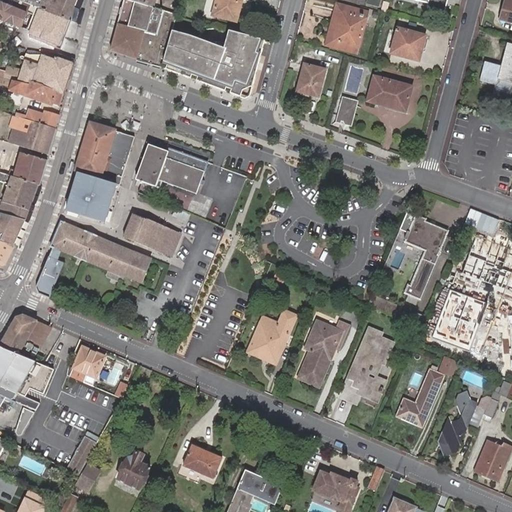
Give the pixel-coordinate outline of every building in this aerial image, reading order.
[(0,0),(0,20),(2,20),(21,27),(30,5),(19,1),(16,0),(0,0)] [(41,10),(69,21),(69,20),(75,7),(58,0),(19,0),(19,1),(30,5),(31,6),(41,10)] [(157,34),(163,11),(154,8),(152,7),(131,0),(125,0),(118,23),(157,34)] [(237,4),(241,6),(242,0),(216,0),(212,15),(232,20),(237,4)] [(367,6),(382,10),(384,4),(379,3),(378,2),(369,0),(367,6)] [(445,12),(448,0),(414,0),(428,3),(427,6),(445,12)] [(510,0),(509,4),(505,3),(502,17),(510,19),(509,22),(511,22),(511,0),(510,0)] [(237,21),(241,6),(237,4),(232,20),(237,21)] [(75,7),(69,20),(76,22),(80,9),(75,7)] [(341,12),(365,19),(366,16),(339,9),(330,44),(357,51),(358,48),(333,41),(341,12)] [(31,34),(59,46),(69,21),(41,10),(31,34)] [(176,19),(176,17),(177,16),(163,11),(157,34),(118,23),(111,51),(138,60),(149,64),(162,68),(172,31),(174,27),(176,19)] [(358,48),(365,19),(341,12),(333,41),(358,48)] [(191,23),(176,19),(174,27),(189,31),(191,23)] [(398,29),(392,53),(419,61),(422,52),(419,51),(423,35),(398,29)] [(172,31),(162,68),(245,98),(251,96),(261,55),(226,43),(221,42),(217,42),(216,42),(214,42),(213,43),(212,43),(211,44),(210,45),(209,47),(208,48),(208,49),(196,45),(199,39),(189,36),(172,31)] [(229,31),(226,43),(261,55),(265,41),(229,31)] [(210,45),(211,44),(199,39),(196,45),(208,49),(208,48),(209,47),(210,45)] [(498,83),(494,95),(508,98),(511,85),(511,45),(509,44),(503,67),(487,63),(483,74),(491,76),(490,81),(498,83)] [(136,67),(138,60),(111,51),(109,58),(136,67)] [(3,71),(0,69),(0,76),(30,84),(31,81),(48,87),(48,88),(59,92),(54,105),(59,107),(76,60),(75,60),(59,55),(57,60),(45,55),(34,55),(27,53),(24,62),(28,63),(25,73),(8,68),(6,72),(3,71)] [(318,97),(326,70),(304,64),(298,89),(311,92),(310,95),(318,97)] [(30,84),(0,76),(0,87),(10,91),(10,90),(54,105),(59,92),(48,88),(48,87),(31,81),(30,84)] [(412,87),(375,77),(368,101),(380,104),(389,107),(390,102),(407,107),(412,87)] [(345,98),(339,122),(343,123),(344,120),(347,121),(348,124),(354,126),(361,102),(345,98)] [(409,108),(407,107),(390,102),(389,107),(380,104),(379,107),(407,115),(409,108)] [(27,118),(56,127),(60,114),(45,110),(44,113),(30,109),(27,118)] [(48,154),(56,127),(27,118),(14,114),(11,127),(14,128),(18,129),(14,143),(48,154)] [(91,123),(76,171),(79,172),(102,180),(117,184),(120,185),(135,138),(91,123)] [(9,142),(14,143),(18,129),(14,128),(9,142)] [(163,182),(196,195),(200,185),(202,181),(209,164),(167,148),(165,155),(157,152),(146,148),(142,160),(144,161),(139,177),(142,178),(139,185),(141,186),(142,182),(153,187),(160,189),(163,182)] [(12,175),(38,184),(40,185),(48,159),(46,159),(22,152),(16,171),(14,170),(12,175)] [(0,161),(0,171),(10,175),(12,169),(11,169),(12,166),(0,161)] [(0,201),(0,211),(9,214),(26,219),(38,184),(12,175),(10,175),(0,171),(0,179),(4,181),(5,180),(10,182),(3,202),(0,201)] [(102,180),(79,172),(68,210),(105,222),(117,184),(102,180)] [(189,214),(176,209),(173,216),(185,221),(189,214)] [(426,220),(427,218),(409,210),(401,228),(410,232),(407,241),(427,249),(413,284),(411,284),(408,291),(423,297),(440,254),(439,254),(448,229),(426,220)] [(0,241),(14,245),(18,235),(17,235),(18,228),(22,228),(26,219),(9,214),(0,211),(0,241)] [(154,251),(171,258),(181,234),(149,221),(133,214),(123,237),(142,245),(154,251)] [(61,220),(51,245),(53,246),(61,250),(124,277),(125,276),(141,283),(150,260),(61,220)] [(18,235),(14,245),(11,252),(13,252),(19,236),(20,235),(18,235)] [(511,247),(478,235),(464,273),(511,290),(511,247)] [(0,241),(0,246),(11,252),(14,245),(0,241)] [(0,267),(6,265),(11,252),(0,246),(0,267)] [(49,298),(64,262),(57,259),(61,250),(53,246),(36,288),(38,293),(49,298)] [(488,303),(451,289),(433,338),(470,351),(488,303)] [(380,297),(374,293),(368,304),(371,305),(376,307),(399,317),(403,306),(380,297)] [(421,326),(427,314),(417,309),(411,322),(420,326),(421,326)] [(275,329),(258,321),(246,351),(274,363),(294,316),(283,311),(278,323),(275,329)] [(33,361),(53,327),(23,314),(17,317),(0,345),(0,346),(5,349),(18,354),(33,361)] [(261,316),(258,321),(275,329),(278,323),(261,316)] [(323,330),(327,323),(315,318),(302,348),(308,350),(296,378),(319,388),(336,348),(340,349),(351,324),(339,319),(336,327),(333,334),(323,330)] [(336,327),(327,323),(323,330),(333,334),(336,327)] [(375,360),(383,364),(393,343),(380,337),(382,333),(371,328),(348,380),(352,382),(351,386),(361,390),(377,398),(379,393),(382,394),(384,388),(382,387),(384,382),(376,379),(369,375),(375,360)] [(94,386),(106,357),(83,347),(71,376),(94,386)] [(413,361),(419,349),(412,347),(407,358),(413,361)] [(18,354),(5,349),(0,358),(0,386),(14,392),(23,395),(26,387),(30,388),(44,394),(55,370),(48,367),(37,362),(33,361),(18,354)] [(461,363),(445,357),(440,370),(455,376),(461,363)] [(376,379),(383,364),(375,360),(369,375),(376,379)] [(424,427),(445,375),(431,369),(416,404),(405,399),(397,416),(424,427)] [(352,382),(348,380),(346,379),(338,395),(355,402),(361,390),(351,386),(352,382)] [(121,380),(115,394),(124,397),(130,384),(121,380)] [(511,384),(505,381),(501,389),(499,394),(502,395),(507,397),(511,399),(511,384)] [(10,399),(36,411),(40,402),(25,396),(23,395),(14,392),(0,386),(0,407),(4,410),(10,399)] [(445,451),(450,454),(458,451),(478,405),(472,402),(473,401),(468,391),(458,395),(455,401),(461,415),(459,418),(451,422),(449,417),(448,418),(442,431),(443,434),(441,435),(438,442),(443,444),(445,451)] [(494,392),(491,398),(500,401),(502,395),(499,394),(494,392)] [(491,398),(485,414),(492,417),(500,401),(491,398)] [(24,431),(29,422),(30,421),(34,413),(23,408),(18,422),(18,423),(19,424),(19,425),(19,426),(20,426),(24,431)] [(18,422),(16,430),(16,433),(18,435),(21,435),(24,431),(20,426),(19,426),(19,425),(19,424),(18,423),(18,422)] [(75,473),(88,479),(104,445),(91,439),(75,473)] [(499,480),(511,450),(511,445),(504,442),(503,446),(489,440),(476,470),(499,480)] [(443,456),(450,454),(445,451),(443,444),(438,442),(443,456)] [(135,459),(127,479),(149,489),(158,466),(148,462),(151,454),(144,450),(141,457),(135,459)] [(210,456),(210,454),(198,450),(191,471),(221,481),(229,460),(215,456),(215,458),(210,456)] [(98,494),(108,473),(95,467),(85,488),(98,494)] [(385,470),(379,467),(371,489),(379,491),(385,470)] [(259,511),(261,507),(266,493),(286,499),(291,481),(253,468),(248,486),(252,488),(249,497),(245,496),(239,511),(259,511)] [(328,476),(324,475),(318,494),(359,505),(364,486),(361,485),(363,481),(355,479),(355,481),(334,475),(333,478),(333,480),(327,478),(328,476)] [(75,504),(61,497),(57,504),(60,506),(69,510),(72,511),(75,504)] [(415,511),(417,508),(417,506),(395,497),(388,511),(415,511)] [(73,511),(82,511),(87,502),(80,499),(73,511)]
